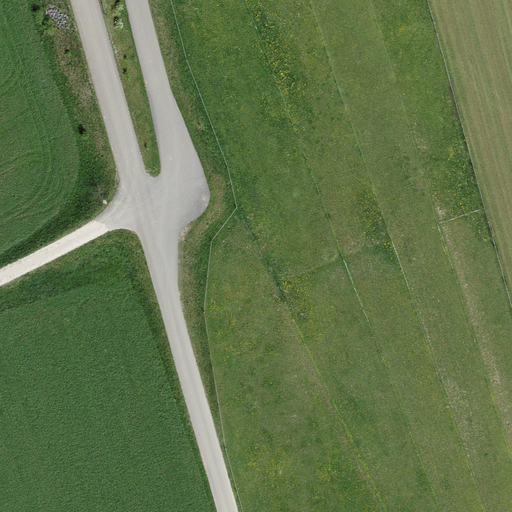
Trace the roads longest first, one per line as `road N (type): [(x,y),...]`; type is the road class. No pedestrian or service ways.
road 1 (unclassified): [(140,217),(226,511)]
road 2 (unclassified): [(136,0),(177,174),(167,199),(140,217)]
road 3 (residential): [(80,0),(140,217)]
road 4 (track): [(140,217),(0,279)]
